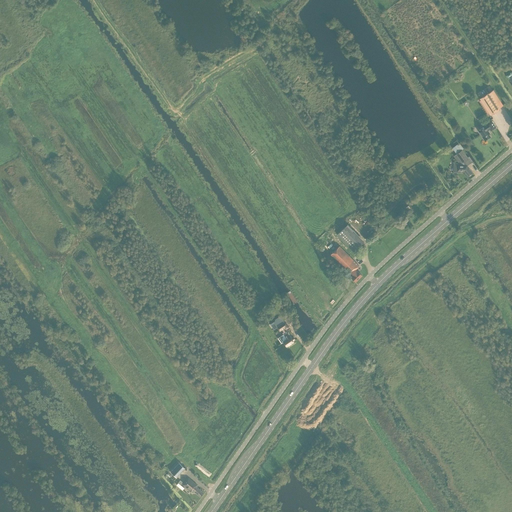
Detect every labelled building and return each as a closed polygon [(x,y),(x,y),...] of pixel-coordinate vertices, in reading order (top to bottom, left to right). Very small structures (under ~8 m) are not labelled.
[(493,89),(489,92),(480,98),(491,115),(500,109),(499,108),(504,105),(493,89)] [(496,127),(492,121),(487,124),(488,125),(486,126),(485,126),(478,130),(485,140),(491,136),(488,132),(489,132),(488,130),(490,129),(491,130),(496,127)] [(457,150),(459,152),(457,154),(463,162),(468,158),(461,147),(457,150)] [(459,163),(454,163),(454,172),(461,173),(461,171),(462,171),(462,170),(464,171),(468,176),(469,175),(472,173),(473,172),(468,167),(469,167),(467,165),(460,164),(459,163)] [(346,225),(337,234),(354,251),(363,243),(346,225)] [(340,246),(339,247),(331,255),(350,274),(352,277),(356,281),(362,275),(358,271),(356,269),(359,265),(340,246)] [(273,322),(279,331),(282,329),(283,329),(285,328),(285,329),(288,327),(285,322),(284,322),(281,317),(273,322)] [(286,331),(285,332),(283,329),(282,329),(284,332),(283,333),(283,334),(278,338),(281,343),(283,341),(287,346),(294,341),(286,331)] [(176,478),(181,473),(185,468),(178,463),(170,472),(172,474),(176,478)] [(194,491),(200,497),(203,493),(198,487),(196,485),(197,485),(189,477),(182,485),(191,492),(192,491),(193,492),(194,491)] [(182,490),(184,487),(178,481),(175,484),(182,490)]
